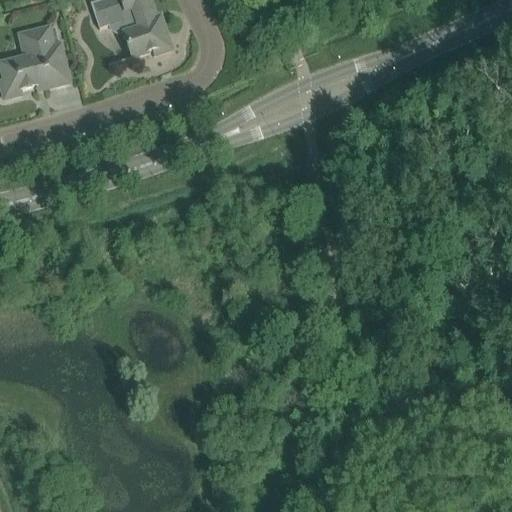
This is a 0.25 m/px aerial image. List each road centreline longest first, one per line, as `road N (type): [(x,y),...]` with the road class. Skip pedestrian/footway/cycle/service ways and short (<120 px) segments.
road 1 (residential): [(0,143),(194,85),(216,47),(194,0)]
road 2 (secondary): [(403,58),(304,84),(204,144)]
road 3 (secondary): [(204,144),(307,115),(403,58)]
road 4 (secondary): [(0,206),(204,144)]
